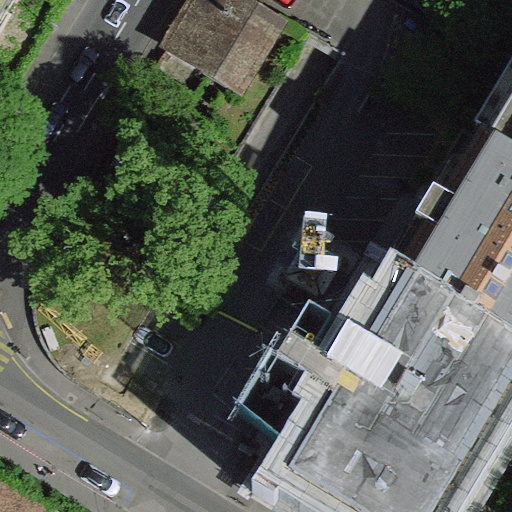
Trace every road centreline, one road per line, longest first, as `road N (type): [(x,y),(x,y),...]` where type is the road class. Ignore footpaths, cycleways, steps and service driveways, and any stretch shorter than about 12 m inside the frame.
road 1 (residential): [(0,383),(217,511)]
road 2 (secondary): [(0,206),(129,0)]
